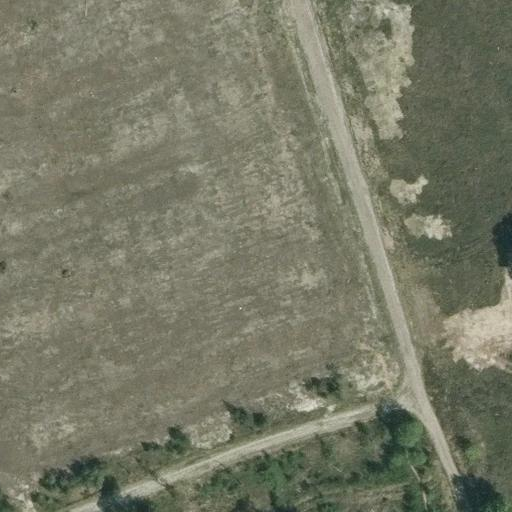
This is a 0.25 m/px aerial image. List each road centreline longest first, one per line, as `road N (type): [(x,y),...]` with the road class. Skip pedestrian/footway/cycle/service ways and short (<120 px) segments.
road 1 (track): [(461,511),(298,0)]
road 2 (track): [(424,398),(187,466),(94,511)]
